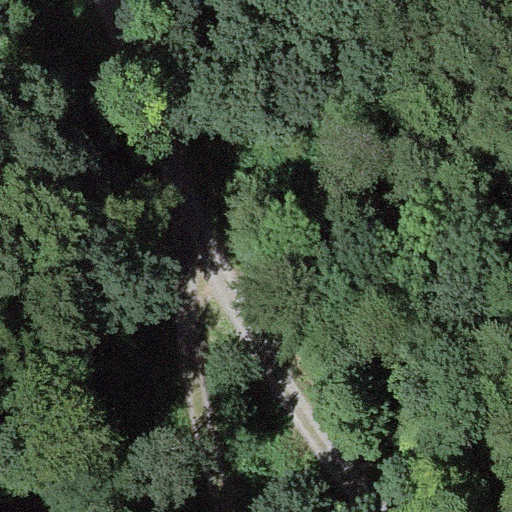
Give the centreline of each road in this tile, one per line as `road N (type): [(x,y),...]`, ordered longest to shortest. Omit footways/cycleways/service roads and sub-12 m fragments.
road 1 (track): [(379,511),(288,399),(170,175)]
road 2 (track): [(170,175),(202,409),(231,511)]
road 3 (track): [(170,175),(105,0)]
